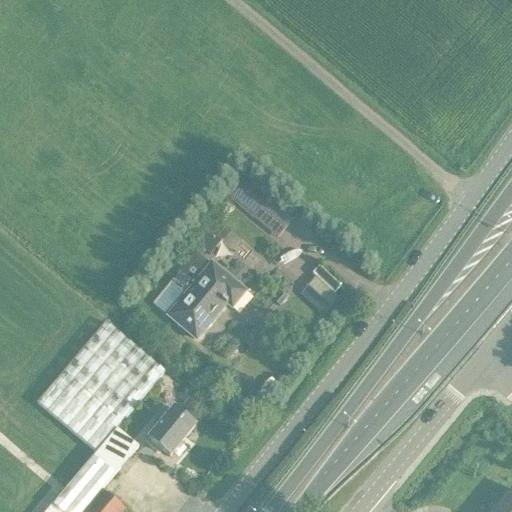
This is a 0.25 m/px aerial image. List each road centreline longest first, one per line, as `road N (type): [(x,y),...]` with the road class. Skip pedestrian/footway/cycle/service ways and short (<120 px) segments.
road 1 (unclassified): [(230,511),(338,384),(511,148)]
road 2 (primary): [(511,197),(348,429)]
road 3 (primary): [(348,429),(408,378),(511,255)]
road 4 (unclassified): [(360,511),(492,358)]
